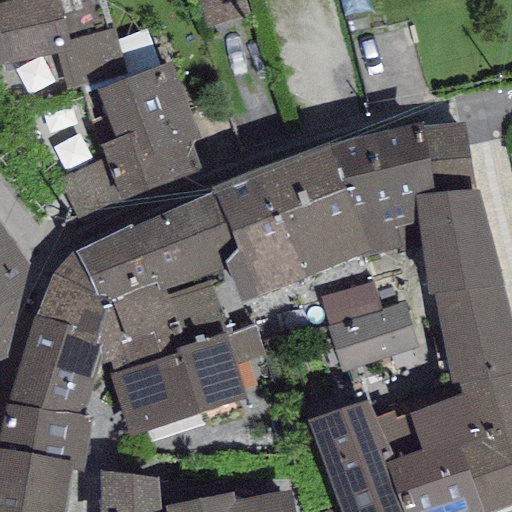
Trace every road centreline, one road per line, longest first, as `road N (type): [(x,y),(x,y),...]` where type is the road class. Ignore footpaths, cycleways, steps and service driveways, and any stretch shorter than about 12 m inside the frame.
road 1 (residential): [(0,400),(35,270),(0,207)]
road 2 (residential): [(476,96),(511,242)]
